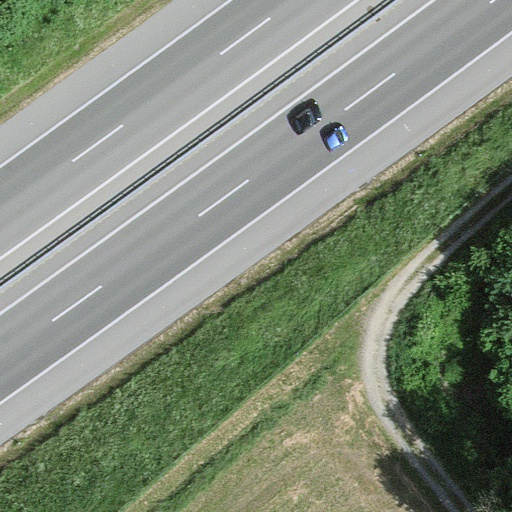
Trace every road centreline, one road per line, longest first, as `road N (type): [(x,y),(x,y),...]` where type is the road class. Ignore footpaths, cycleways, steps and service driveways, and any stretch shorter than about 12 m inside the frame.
road 1 (motorway): [(0,357),(492,0)]
road 2 (track): [(463,511),(383,404),(372,364),(387,306),(402,285),(511,188)]
road 3 (motorway): [(294,0),(0,212)]
